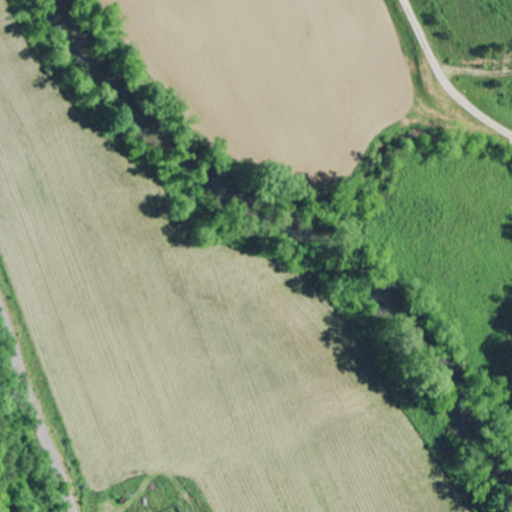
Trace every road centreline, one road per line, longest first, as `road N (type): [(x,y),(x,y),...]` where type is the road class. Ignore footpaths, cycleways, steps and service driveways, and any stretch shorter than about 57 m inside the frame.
road 1 (residential): [(511,358),(485,114),(410,0)]
road 2 (secondary): [(0,278),(76,511)]
